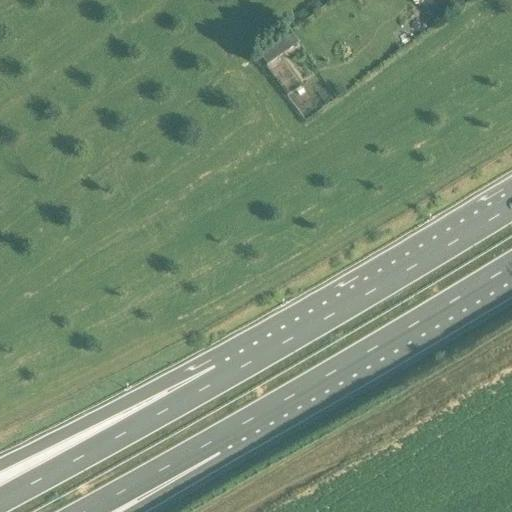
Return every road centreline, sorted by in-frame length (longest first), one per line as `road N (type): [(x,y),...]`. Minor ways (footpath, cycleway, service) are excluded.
road 1 (trunk): [(221,440),(511,268)]
road 2 (trunk): [(511,209),(240,371)]
road 3 (trunk): [(240,371),(0,504)]
road 4 (trunk): [(240,371),(152,390),(0,467)]
road 5 (trunk): [(89,511),(221,440)]
